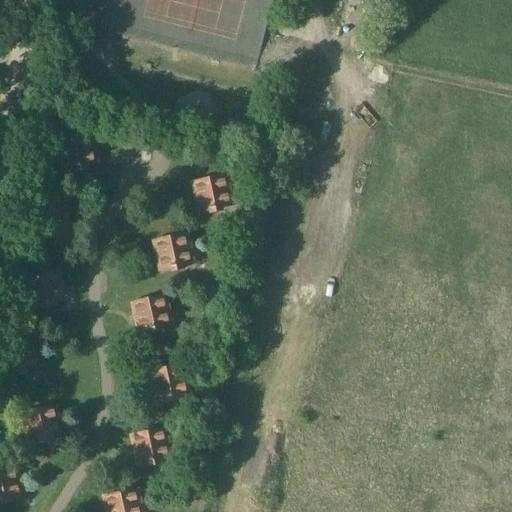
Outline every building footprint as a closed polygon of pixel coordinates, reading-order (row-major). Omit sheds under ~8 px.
[(110,0),(103,30),(255,67),(271,0),(110,0)] [(92,134),(58,141),(59,143),(65,172),(92,166),(98,165),(92,134)] [(226,175),(194,182),(200,213),(232,206),(226,175)] [(64,202),(31,209),(32,211),(37,239),(64,234),(70,233),(64,202)] [(187,234),(155,241),(161,272),(193,265),(187,234)] [(59,271),(26,278),(33,308),(63,301),(65,301),(59,271)] [(165,296),(132,303),(139,334),(172,326),(165,296)] [(31,339),(0,345),(0,354),(5,376),(32,370),(37,369),(31,339)] [(182,365),(150,371),(157,403),(189,396),(182,365)] [(55,406),(22,413),(23,416),(28,444),(56,439),(61,437),(55,406)] [(164,428),(132,435),(139,466),(171,459),(164,428)] [(16,467),(0,470),(0,502),(17,499),(22,498),(16,467)] [(141,511),(137,489),(104,496),(107,511),(141,511)]
